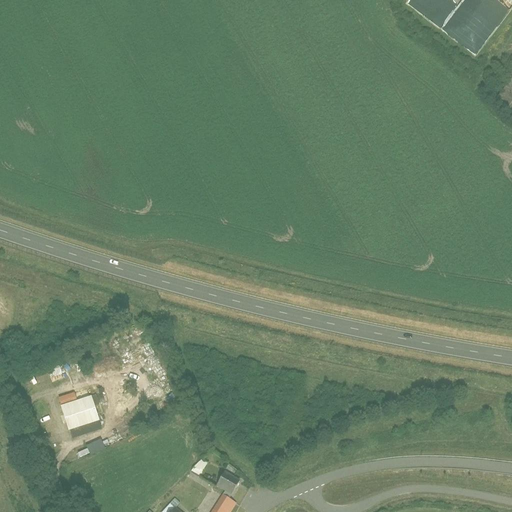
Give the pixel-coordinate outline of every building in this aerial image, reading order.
[(419,15),(440,31),(462,0),(425,0),(424,2),(427,4),(419,15)] [(511,81),(500,97),(511,106),(511,81)] [(51,378),(62,375),(60,368),(49,371),(51,378)] [(74,394),(59,399),(62,407),(76,402),(74,394)] [(91,401),(64,410),(71,433),(99,424),(91,401)] [(150,406),(158,419),(165,415),(157,402),(150,406)] [(80,458),(103,448),(100,440),(86,447),(87,450),(79,454),(80,458)] [(202,476),(207,463),(198,460),(193,473),(202,476)] [(225,473),(215,488),(231,498),(241,483),(225,473)] [(224,500),(216,511),(229,511),(234,506),(224,500)]
